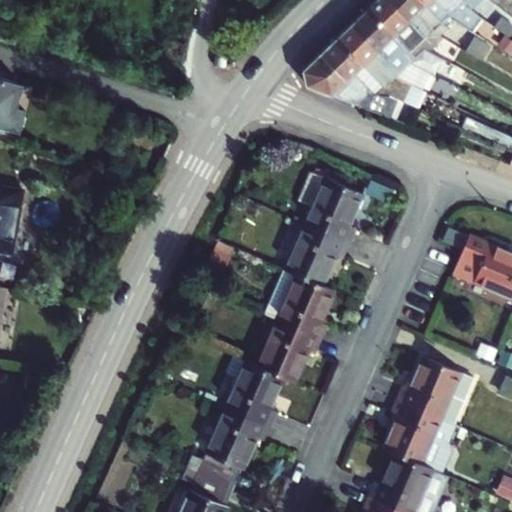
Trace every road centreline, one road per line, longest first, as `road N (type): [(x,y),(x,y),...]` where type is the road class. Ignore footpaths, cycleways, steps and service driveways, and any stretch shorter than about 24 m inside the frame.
road 1 (tertiary): [(35,511),(141,274),(219,130)]
road 2 (unclassified): [(444,169),(295,511)]
road 3 (unclassified): [(247,88),(444,169)]
road 4 (unclassified): [(197,118),(0,55)]
